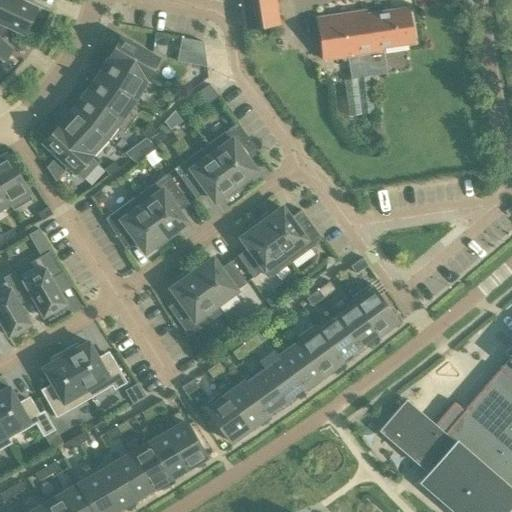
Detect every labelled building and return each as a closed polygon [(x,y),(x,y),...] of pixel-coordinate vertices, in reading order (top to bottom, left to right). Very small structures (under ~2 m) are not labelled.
[(0,0),(0,20),(13,27),(23,32),(28,23),(31,25),(38,10),(22,3),(23,0),(0,0)] [(240,0),(245,29),(278,24),(274,0),(240,0)] [(324,60),(383,51),(383,47),(413,43),(407,8),(368,14),(367,10),(317,17),(324,60)] [(0,40),(13,27),(0,20),(0,63),(1,65),(12,53),(0,41),(0,40)] [(203,41),(181,37),(177,61),(206,66),(203,41)] [(110,57),(145,78),(156,58),(121,38),(119,42),(116,40),(109,52),(112,53),(110,57)] [(110,57),(99,76),(133,98),(145,78),(110,57)] [(351,112),(370,110),(366,75),(347,77),(351,112)] [(133,98),(99,76),(86,93),(129,124),(134,117),(125,110),(133,98)] [(207,105),(217,97),(208,85),(198,93),(207,105)] [(129,124),(86,93),(74,111),(109,140),(118,128),(123,132),(129,124)] [(109,140),(74,111),(58,127),(88,155),(92,158),(109,140)] [(402,114),(385,117),(389,139),(394,168),(425,163),(441,160),(436,129),(405,134),(402,114)] [(206,146),(238,190),(250,181),(247,177),(256,171),(248,160),(259,152),(237,123),(206,146)] [(147,140),(156,131),(150,125),(141,135),(147,140)] [(88,155),(58,127),(56,129),(54,127),(45,137),(47,139),(44,143),(74,170),(88,155)] [(151,143),(137,152),(142,159),(145,157),(156,149),(151,143)] [(238,190),(206,146),(174,169),(196,198),(206,191),(214,201),(223,195),(226,199),(238,190)] [(156,149),(145,157),(151,166),(162,158),(156,149)] [(32,199),(6,155),(0,159),(0,188),(7,201),(13,210),(32,199)] [(67,171),(64,168),(55,160),(47,169),(56,182),(67,171)] [(114,162),(104,169),(109,176),(119,169),(114,162)] [(168,173),(136,196),(168,241),(180,232),(177,228),(186,222),(179,211),(189,203),(168,173)] [(91,199),(96,208),(105,202),(105,197),(101,192),(91,199)] [(168,241),(136,196),(104,220),(126,249),(136,242),(144,252),(153,246),(156,250),(168,241)] [(38,213),(42,220),(52,214),(48,207),(38,213)] [(270,210),(258,219),(290,263),(322,240),(300,210),(289,218),(282,207),(273,214),(270,210)] [(290,263),(258,219),(246,227),(249,231),(240,237),(248,248),(237,256),(253,278),(264,270),(269,278),(290,263)] [(12,228),(1,234),(6,241),(16,235),(12,228)] [(40,252),(49,248),(41,228),(31,232),(40,252)] [(20,276),(43,316),(51,311),(53,314),(52,314),(53,315),(67,307),(67,306),(66,306),(50,278),(63,271),(49,251),(29,263),(33,269),(20,276)] [(200,261),(188,269),(216,306),(247,283),(231,261),(220,268),(212,258),(203,264),(200,261)] [(362,258),(351,265),(357,273),(368,265),(362,258)] [(216,306),(188,269),(177,278),(179,282),(170,288),(178,299),(167,307),(189,336),(222,313),(216,306)] [(0,284),(0,322),(8,336),(16,332),(18,334),(17,334),(18,335),(32,327),(32,326),(31,326),(15,298),(26,292),(14,271),(3,278),(5,282),(0,284)] [(329,281),(318,290),(324,298),(335,289),(329,281)] [(376,334),(380,339),(400,324),(370,284),(350,298),(353,302),(357,307),(357,306),(377,333),(376,334)] [(324,298),(318,290),(306,298),(312,306),(324,298)] [(273,293),(262,300),(269,309),(279,302),(273,293)] [(274,308),(279,316),(291,307),(285,300),(274,308)] [(357,307),(353,302),(336,315),(339,320),(359,347),(376,334),(377,333),(357,306),(357,307)] [(279,316),(274,308),(262,316),(268,324),(279,316)] [(318,328),(321,333),(341,360),(341,359),(359,347),(339,320),(336,315),(318,328)] [(318,328),(315,324),(295,339),(298,343),(299,342),(323,374),(342,360),(341,359),(341,360),(321,333),(318,328)] [(244,344),(250,351),(261,343),(255,335),(244,344)] [(63,350),(90,398),(112,386),(114,390),(127,382),(111,356),(100,363),(88,342),(79,347),(77,342),(63,350)] [(323,374),(299,342),(298,343),(280,356),(281,357),(282,356),(304,387),(303,387),(304,388),(323,374)] [(250,351),(244,344),(233,352),(238,360),(250,351)] [(56,418),(90,398),(63,350),(49,359),(51,363),(43,368),(55,389),(43,395),(56,418)] [(511,511),(511,355),(464,411),(454,402),(435,425),(406,400),(379,431),(427,473),(421,480),(421,481),(422,480),(426,484),(458,511),(511,511)] [(282,356),(281,357),(263,370),(285,400),(303,387),(304,387),(282,356)] [(219,362),(207,370),(213,378),(224,370),(219,362)] [(263,370),(245,383),(244,383),(267,414),(267,413),(285,400),(263,370)] [(193,380),(181,388),(187,396),(199,388),(193,380)] [(244,383),(245,383),(244,382),(225,395),(249,428),(268,414),(267,413),(267,414),(244,383)] [(0,424),(8,439),(9,439),(43,420),(32,402),(21,408),(9,387),(0,392),(0,424)] [(225,395),(222,391),(203,405),(206,409),(230,442),(249,428),(225,395)] [(162,400),(152,407),(156,413),(166,407),(162,400)] [(156,413),(152,407),(141,412),(145,419),(156,413)] [(176,427),(167,432),(188,467),(205,456),(179,411),(170,417),(176,427)] [(127,421),(116,427),(120,434),(131,428),(127,421)] [(8,439),(0,424),(0,449),(12,443),(9,439),(8,439)] [(120,434),(116,427),(106,433),(110,440),(120,434)] [(85,432),(75,438),(79,445),(89,439),(85,432)] [(167,432),(150,443),(170,477),(188,467),(167,432)] [(79,445),(75,438),(65,444),(69,451),(79,445)] [(131,454),(132,453),(152,488),(170,477),(150,443),(140,449),(134,438),(125,443),(131,454)] [(100,458),(104,464),(94,470),(117,508),(134,498),(114,464),(115,463),(109,453),(100,458)] [(131,454),(115,463),(114,464),(134,498),(152,488),(132,453),(131,454)] [(56,462),(45,468),(49,475),(60,469),(56,462)] [(45,468),(35,474),(39,481),(49,475),(45,468)] [(94,470),(76,481),(78,485),(79,484),(94,511),(110,511),(117,508),(94,470)] [(20,482),(10,488),(14,495),(24,489),(20,482)] [(94,511),(79,484),(78,485),(61,495),(71,511),(94,511)] [(14,495),(10,488),(0,494),(0,495),(3,501),(14,495)] [(71,511),(61,495),(43,505),(47,511),(71,511)]
